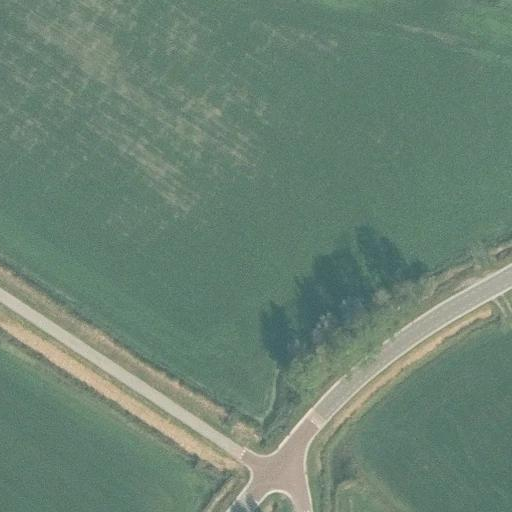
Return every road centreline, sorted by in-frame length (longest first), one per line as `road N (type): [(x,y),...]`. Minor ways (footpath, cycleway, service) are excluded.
road 1 (unclassified): [(269,475),(0,297)]
road 2 (tertiary): [(277,465),(369,367),(511,279)]
